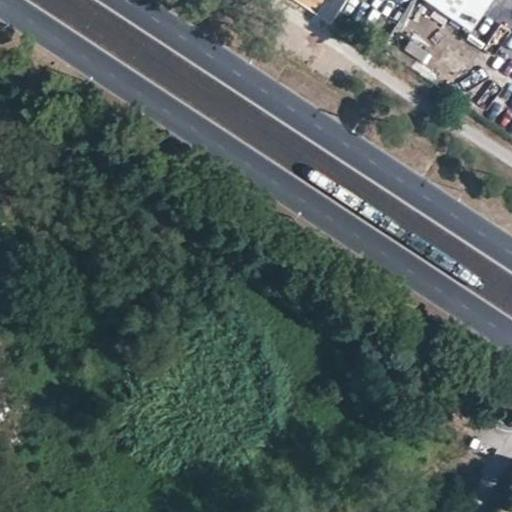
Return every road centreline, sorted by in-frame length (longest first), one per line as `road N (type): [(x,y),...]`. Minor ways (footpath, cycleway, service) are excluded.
road 1 (primary): [(0,0),(511,335)]
road 2 (primary): [(511,248),(128,0)]
